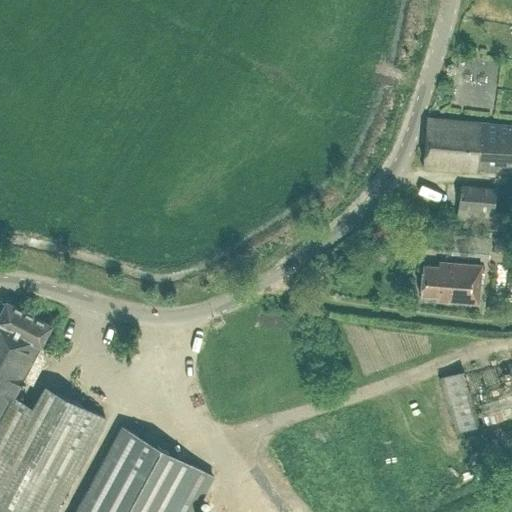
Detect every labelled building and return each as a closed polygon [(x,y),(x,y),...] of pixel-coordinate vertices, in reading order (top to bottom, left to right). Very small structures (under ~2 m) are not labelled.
[(446,66),(487,76),(490,63),(449,53),(446,66)] [(511,170),(511,124),(481,121),(425,116),(421,165),(511,170)] [(465,211),(486,217),(490,202),(469,196),(465,211)] [(434,299),(476,302),(479,264),(445,261),(445,265),(421,263),(418,293),(434,294),(434,299)] [(0,511),(192,511),(213,474),(120,424),(72,511),(51,511),(104,415),(43,383),(31,405),(12,395),(49,323),(4,299),(0,307),(0,511)] [(511,413),(511,364),(509,356),(462,369),(462,368),(437,376),(453,431),(475,425),(511,413)]
